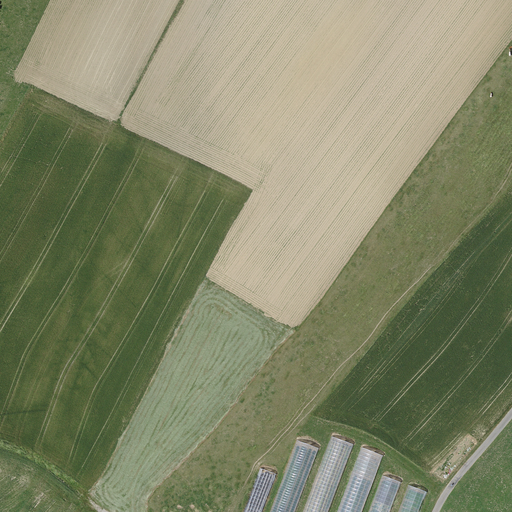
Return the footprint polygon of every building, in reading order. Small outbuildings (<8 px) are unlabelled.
[(329,435),(303,511),(328,511),(352,442),(329,435)] [(295,511),(316,446),(293,439),(270,511),(295,511)] [(359,444),(336,511),(360,511),(381,452),(359,444)] [(261,467),(244,511),(261,511),(276,473),(261,467)] [(367,511),(387,511),(398,480),(379,474),(367,511)]
